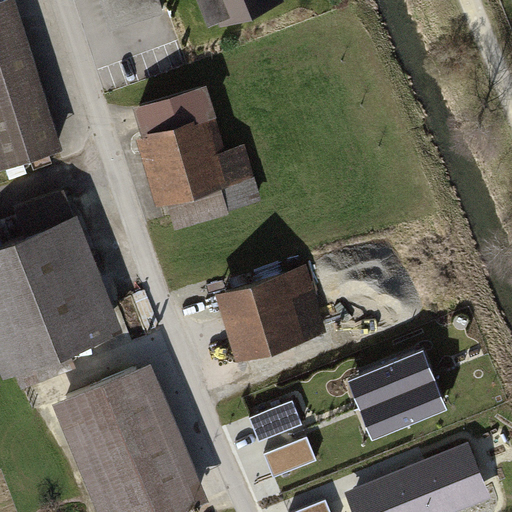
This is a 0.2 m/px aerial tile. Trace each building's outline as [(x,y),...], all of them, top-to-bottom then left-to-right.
[(0,0),(0,160),(53,143),(7,0),(0,0)] [(160,0),(105,0),(112,23),(163,8),(160,0)] [(264,0),(215,0),(223,17),(264,0)] [(219,149),(199,85),(122,108),(149,199),(159,197),(227,177),(219,149)] [(227,177),(159,197),(168,227),(262,200),(245,142),(219,149),(227,177)] [(0,371),(117,321),(70,213),(0,242),(0,371)] [(303,263),(211,289),(229,351),(320,324),(303,263)] [(350,378),(372,435),(446,405),(424,349),(350,378)] [(159,511),(200,496),(143,356),(42,397),(89,511),(159,511)] [(292,401),(250,416),(259,440),(301,424),(292,401)] [(309,435),(267,452),(276,475),(318,459),(309,435)] [(347,491),(355,511),(445,511),(491,494),(470,442),(347,491)] [(331,511),(326,499),(293,511),(331,511)]
